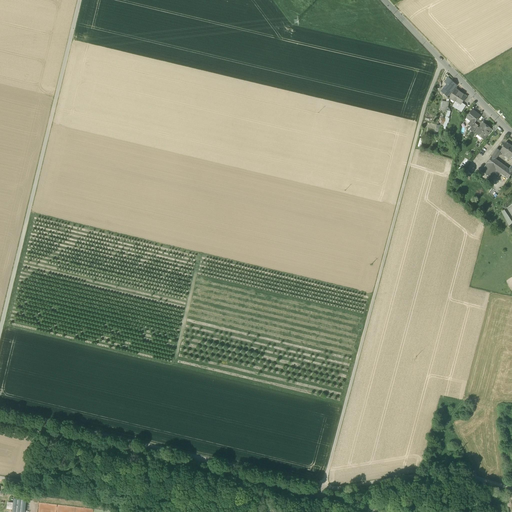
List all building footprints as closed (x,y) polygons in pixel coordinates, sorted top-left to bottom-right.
[(447,84),(446,86),(452,91),(457,85),(448,77),(445,81),(446,82),(445,83),(447,84)] [(447,97),(452,91),(446,86),(441,92),(447,97)] [(455,102),(461,92),(455,89),(449,99),(455,102)] [(455,102),(457,103),(460,105),(462,103),(467,96),(461,92),(455,102)] [(441,101),(441,107),(443,107),(448,108),(448,102),(449,100),(446,99),(446,102),(441,101)] [(457,103),(455,102),(452,107),(461,112),(458,110),(459,109),(455,106),(457,103)] [(471,121),(474,124),(475,123),(480,116),(472,110),(467,117),(471,121)] [(470,131),(472,133),(477,127),(478,126),(475,123),(474,124),(471,127),(469,130),(470,131)] [(482,126),(479,129),(476,133),(477,134),(484,139),(487,135),(488,135),(489,134),(489,133),(491,130),(485,124),(483,127),(482,126)] [(511,159),(511,146),(506,142),(500,151),(501,152),(511,159)] [(492,157),(487,163),(500,173),(508,179),(511,173),(511,171),(509,169),(496,159),(492,157)] [(498,176),(500,173),(487,163),(482,172),(491,178),(494,173),(498,176)] [(502,212),(509,226),(511,223),(511,222),(504,210),(502,212)] [(12,510),(24,511),(26,500),(22,500),(22,499),(18,499),(17,501),(13,501),(12,510)]
